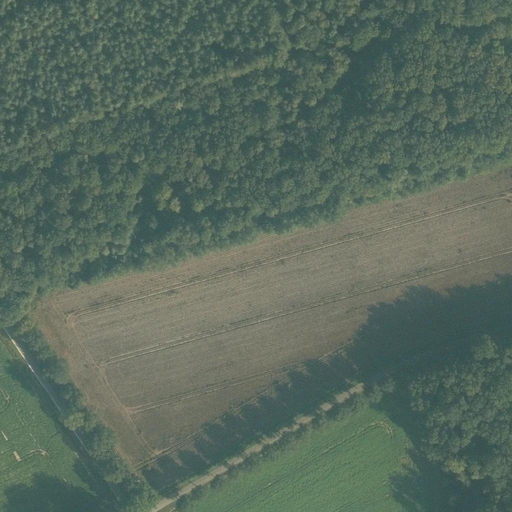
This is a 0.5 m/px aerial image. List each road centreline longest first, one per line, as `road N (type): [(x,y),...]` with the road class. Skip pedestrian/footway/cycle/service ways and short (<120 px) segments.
road 1 (unclassified): [(148,511),(375,376),(511,325)]
road 2 (unclassified): [(128,511),(0,315)]
